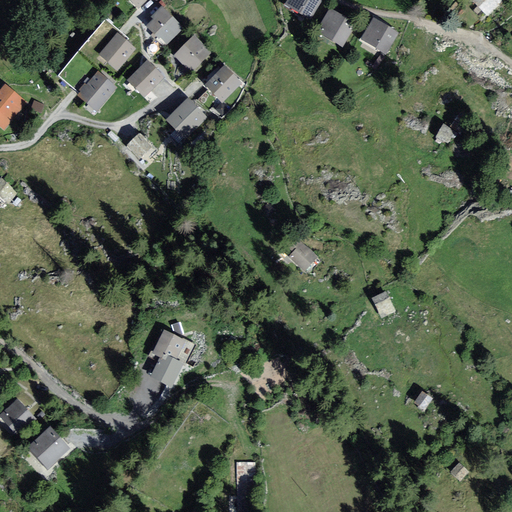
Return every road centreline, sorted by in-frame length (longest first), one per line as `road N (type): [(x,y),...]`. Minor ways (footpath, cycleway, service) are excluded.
road 1 (track): [(511,63),(474,37),(364,19),(336,0)]
road 2 (residential): [(0,147),(31,142),(63,112),(112,128),(167,99)]
